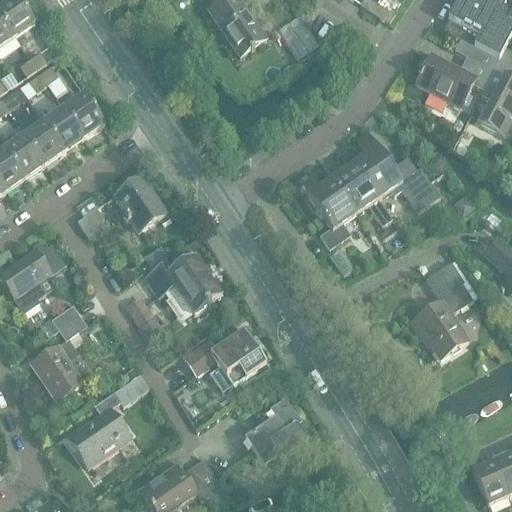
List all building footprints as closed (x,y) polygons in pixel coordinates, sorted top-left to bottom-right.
[(239,63),(265,45),(234,0),(227,0),(205,15),(239,63)] [(362,0),(357,8),(368,15),(373,6),(363,0),(362,0)] [(456,46),(494,66),(495,65),(511,30),(511,21),(491,11),(493,8),(477,0),(461,0),(456,10),(454,9),(439,36),(456,46)] [(14,1),(0,10),(0,26),(12,44),(33,29),(14,1)] [(384,13),(373,6),(368,15),(378,22),(384,13)] [(299,20),(278,34),(297,64),(319,50),(299,20)] [(0,26),(0,52),(12,44),(0,26)] [(469,90),(479,96),(496,65),(495,65),(494,66),(456,46),(450,56),(462,63),(456,75),(427,60),(411,89),(431,100),(433,97),(458,110),(461,106),(465,97),(469,90)] [(38,58),(27,66),(34,76),(45,68),(38,58)] [(511,73),(496,65),(479,96),(477,101),(487,107),(475,129),(500,142),(507,128),(511,130),(511,89),(504,85),(511,73)] [(24,83),(34,76),(27,66),(17,73),(24,83)] [(48,73),(37,80),(44,92),(56,84),(48,73)] [(34,99),(44,92),(37,80),(27,87),(34,99)] [(465,97),(461,106),(466,109),(471,100),(465,97)] [(10,99),(0,105),(0,110),(5,117),(17,109),(10,99)] [(81,100),(60,115),(82,146),(103,131),(81,100)] [(60,115),(44,126),(40,128),(62,160),(82,146),(60,115)] [(43,173),(62,160),(40,128),(44,126),(39,118),(19,132),(24,140),(21,142),(43,173)] [(456,125),(453,131),(454,134),(456,135),(459,135),(462,128),(461,126),(459,124),(456,125)] [(463,132),(454,153),(464,159),(468,152),(466,146),(465,146),(470,135),(463,132)] [(363,160),(350,169),(375,205),(394,191),(413,218),(436,202),(417,174),(415,176),(411,169),(405,162),(390,173),(387,169),(365,138),(353,146),(363,160)] [(15,146),(1,156),(23,187),(43,173),(21,142),(15,146)] [(1,156),(0,156),(0,195),(3,201),(23,187),(1,156)] [(389,225),(375,205),(350,169),(327,185),(352,221),(365,212),(378,232),(389,225)] [(339,229),(352,221),(327,185),(315,193),(306,179),(294,187),(327,234),(318,241),(328,255),(347,241),(339,229)] [(137,237),(166,218),(148,191),(145,193),(139,183),(112,201),(137,237)] [(466,201),(453,209),(462,222),(475,213),(466,201)] [(488,212),(480,221),(485,225),(483,228),(492,235),(494,233),(499,236),(506,226),(488,212)] [(98,245),(102,222),(96,213),(75,226),(86,243),(98,245)] [(167,221),(160,226),(164,231),(171,226),(167,221)] [(511,314),(511,259),(495,244),(481,259),(504,280),(491,295),(511,314)] [(52,248),(35,260),(33,256),(0,279),(0,285),(23,318),(40,306),(37,303),(54,291),(47,282),(50,280),(49,280),(66,268),(52,248)] [(110,248),(102,254),(108,262),(116,256),(110,248)] [(340,254),(329,261),(343,280),(353,273),(340,254)] [(207,308),(220,299),(193,259),(171,274),(166,266),(143,281),(158,303),(173,292),(193,320),(208,309),(207,308)] [(440,364),(476,339),(474,336),(466,342),(450,318),(471,304),(460,287),(462,285),(449,266),(424,282),(440,306),(411,326),(422,343),(425,341),(440,364)] [(151,326),(154,324),(140,304),(126,313),(140,333),(151,326)] [(50,325),(57,336),(78,321),(71,311),(50,325)] [(85,332),(78,321),(57,336),(64,346),(29,370),(55,407),(83,388),(68,365),(78,358),(67,344),(85,332)] [(140,333),(137,335),(145,347),(159,338),(151,326),(140,333)] [(232,327),(225,332),(231,341),(238,336),(232,327)] [(232,391),(265,368),(241,334),(238,336),(231,341),(214,353),(208,343),(182,361),(195,380),(215,366),(219,371),(209,378),(221,397),(231,390),(232,391)] [(133,373),(124,379),(129,386),(138,380),(133,373)] [(140,381),(115,398),(113,396),(92,410),(99,421),(66,444),(87,474),(129,445),(109,415),(121,407),(124,412),(150,395),(140,381)] [(280,464),(308,445),(292,423),(296,420),(284,403),(267,414),(272,422),(243,442),(263,471),(278,461),(280,464)] [(511,458),(493,467),(509,502),(511,500),(511,458)] [(175,471),(137,497),(147,511),(179,511),(196,501),(200,507),(209,501),(216,511),(224,511),(230,508),(220,494),(200,465),(181,478),(175,471)] [(488,511),(509,502),(493,467),(473,476),(488,511)]
